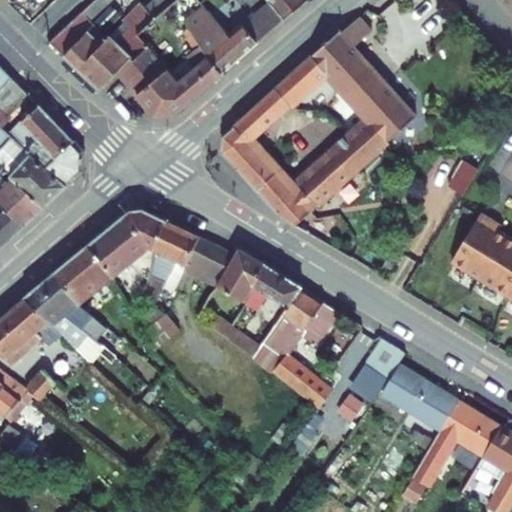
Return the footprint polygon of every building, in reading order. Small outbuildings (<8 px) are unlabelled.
[(5,0),(24,18),(41,0),(5,0)] [(153,0),(127,23),(143,41),(177,11),(166,0),(153,0)] [(295,0),(263,0),(272,10),(287,29),(306,12),(295,0)] [(287,29),(272,10),(229,47),(204,18),(195,27),(205,50),(211,63),(226,80),(287,29)] [(363,15),(315,57),(333,75),(377,120),(397,141),(426,112),(359,44),(376,28),(363,15)] [(151,54),(141,42),(123,57),(109,40),(103,46),(93,35),(88,39),(75,24),(52,45),(103,94),(118,81),(151,54)] [(170,127),(226,80),(211,63),(205,50),(189,60),(200,73),(181,89),(151,54),(118,81),(159,126),(170,127)] [(315,57),(279,91),(294,107),(296,109),(333,75),(315,57)] [(0,59),(0,86),(14,73),(0,59)] [(0,101),(5,106),(26,86),(14,73),(0,86),(0,101)] [(294,107),(279,91),(241,125),(243,128),(227,143),(230,154),(290,219),(309,229),(323,216),(306,198),(255,142),(294,107)] [(38,139),(32,144),(68,181),(89,160),(87,150),(42,102),(21,122),(38,139)] [(312,193),(306,198),(323,216),(397,141),(377,120),(309,189),(312,193)] [(68,181),(32,144),(0,126),(0,168),(5,164),(45,204),(68,181)] [(0,250),(45,204),(5,164),(0,168),(0,194),(4,198),(8,203),(0,210),(0,250)] [(116,269),(152,243),(166,218),(142,206),(128,210),(91,240),(116,269)] [(490,207),(461,257),(511,285),(511,227),(501,221),(504,215),(490,207)] [(158,247),(143,277),(159,284),(173,255),(189,263),(195,250),(204,255),(191,282),(212,294),(222,281),(236,252),(166,218),(152,243),(158,247)] [(58,268),(84,296),(109,276),(121,289),(126,284),(116,269),(91,240),(58,268)] [(254,281),(267,262),(239,245),(236,252),(222,281),(248,298),(258,283),(254,281)] [(268,289),(289,302),(302,283),(267,262),(254,281),(258,283),(248,298),(247,299),(257,306),(268,289)] [(84,296),(58,268),(43,280),(70,308),(84,296)] [(94,328),(70,308),(43,280),(28,293),(60,323),(81,343),(94,328)] [(316,341),(340,307),(302,283),(289,302),(259,343),(253,354),(319,405),(330,390),(281,354),(284,350),(288,352),(302,332),(316,341)] [(60,323),(28,293),(0,316),(0,318),(26,346),(40,333),(45,338),(60,323)] [(152,346),(176,335),(163,307),(140,318),(152,346)] [(215,325),(199,312),(195,309),(182,326),(202,341),(215,325)] [(216,325),(225,332),(231,323),(222,317),(216,325)] [(26,346),(0,318),(0,359),(5,364),(26,346)] [(259,343),(231,323),(225,332),(253,354),(259,343)] [(103,336),(116,346),(122,338),(110,328),(103,336)] [(116,346),(103,336),(97,343),(110,354),(116,346)] [(462,392),(402,357),(385,387),(444,421),(462,392)] [(23,390),(0,368),(0,408),(9,415),(27,394),(23,390)] [(39,371),(23,390),(27,394),(33,400),(38,403),(54,384),(39,371)] [(462,392),(444,421),(419,465),(434,474),(460,430),(488,447),(506,418),(462,392)] [(349,393),(337,410),(352,421),(364,403),(349,393)] [(511,506),(511,420),(506,418),(488,447),(511,460),(511,470),(496,498),(511,506)] [(391,511),(392,511),(403,511),(413,497),(403,491),(391,511)]
